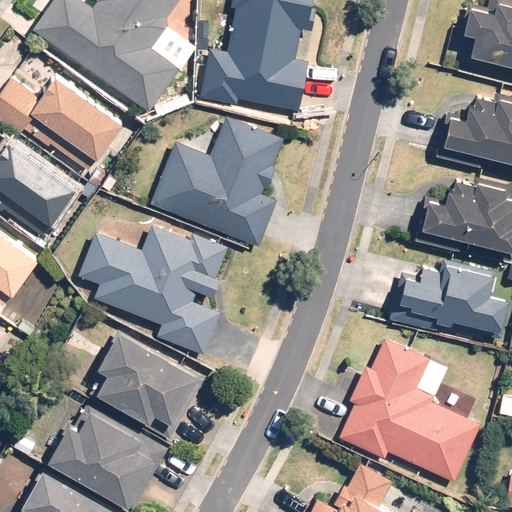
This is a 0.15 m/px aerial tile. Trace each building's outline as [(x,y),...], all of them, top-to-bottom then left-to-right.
[(83,0),(48,0),(31,25),(148,109),(181,63),(154,43),(166,25),(165,15),(175,0),(94,0),(91,5),(83,0)] [(297,108),(306,58),(294,56),(300,26),(309,28),(313,4),(309,4),(309,0),(230,0),(230,4),(235,5),(227,49),(208,46),(199,95),(235,102),(236,97),(297,108)] [(471,32),(466,53),(511,64),(511,0),(488,0),(487,6),(467,1),(460,29),(471,32)] [(120,120),(52,71),(36,94),(10,75),(0,88),(0,118),(18,131),(21,126),(46,144),(49,140),(86,167),(120,120)] [(475,150),(511,158),(511,93),(494,90),(493,96),(474,92),(472,103),(466,102),(463,114),(445,110),(434,152),(472,161),(475,150)] [(174,139),(149,201),(257,244),(276,197),(261,191),(263,185),(266,186),(274,165),(272,164),(283,136),(225,112),(209,152),(174,139)] [(73,186),(5,137),(0,143),(0,208),(2,206),(39,233),(73,186)] [(454,234),(511,247),(511,193),(507,192),(510,182),(473,174),(472,179),(453,175),(451,186),(445,185),(442,197),(423,193),(413,235),(451,244),(454,234)] [(98,281),(93,295),(159,321),(154,333),(203,352),(219,310),(191,299),(196,288),(211,294),(218,276),(215,274),(227,244),(191,229),(188,236),(150,221),(140,247),(94,229),(77,272),(98,281)] [(35,256),(0,230),(0,301),(1,303),(35,256)] [(496,269),(442,255),(439,267),(420,263),(418,273),(400,269),(389,317),(435,328),(437,320),(448,323),(449,316),(501,329),(508,301),(504,300),(506,295),(490,291),(496,269)] [(22,318),(17,325),(29,333),(34,326),(22,318)] [(203,376),(116,326),(94,365),(101,369),(89,390),(116,406),(118,403),(146,419),(152,410),(169,419),(177,405),(184,409),(203,376)] [(447,364),(383,335),(370,364),(364,362),(348,398),(353,401),(337,435),(383,455),(386,448),(453,479),(480,421),(431,399),(447,364)] [(66,419),(45,456),(125,502),(135,485),(142,489),(167,445),(86,399),(73,423),(66,419)] [(10,442),(28,452),(34,440),(16,430),(10,442)] [(393,511),(377,504),(391,478),(358,460),(346,483),(342,481),(330,503),(315,495),(305,511),(393,511)] [(121,511),(40,465),(18,503),(24,507),(21,511),(121,511)]
